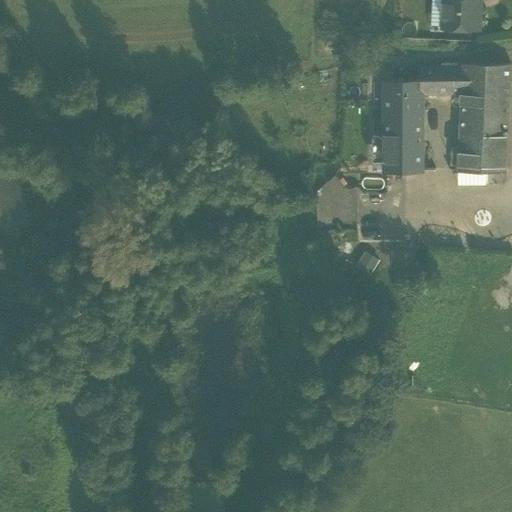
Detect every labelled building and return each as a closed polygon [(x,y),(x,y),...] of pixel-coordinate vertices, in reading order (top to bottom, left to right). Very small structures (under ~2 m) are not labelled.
[(443,0),(443,26),(479,28),(480,0),(443,0)] [(511,64),(463,62),(463,70),(461,96),(459,132),(507,135),(511,64)] [(463,70),(421,69),(409,69),(409,82),(421,83),(421,91),(456,93),(456,96),(461,96),(463,70)] [(409,82),(386,82),(386,169),(421,169),(421,154),(421,91),(421,83),(409,82)] [(507,135),(459,132),(458,166),(457,166),(457,167),(505,170),(506,169),(505,169),(507,135)] [(436,154),(421,154),(421,169),(436,169),(436,154)]
